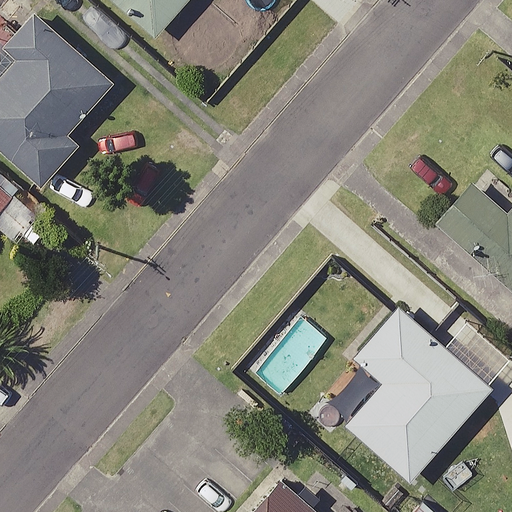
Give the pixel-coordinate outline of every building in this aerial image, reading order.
[(117,0),(156,33),(184,0),(117,0)] [(116,81),(35,11),(4,46),(16,56),(0,74),(0,149),(42,187),(80,143),(69,134),(116,81)] [(0,207),(15,190),(0,177),(0,207)] [(435,221),(511,289),(511,202),(506,209),(473,179),(435,221)] [(343,421),(408,479),(491,388),(398,304),(351,355),(379,382),(343,421)] [(322,511),(282,477),(251,511),(322,511)]
